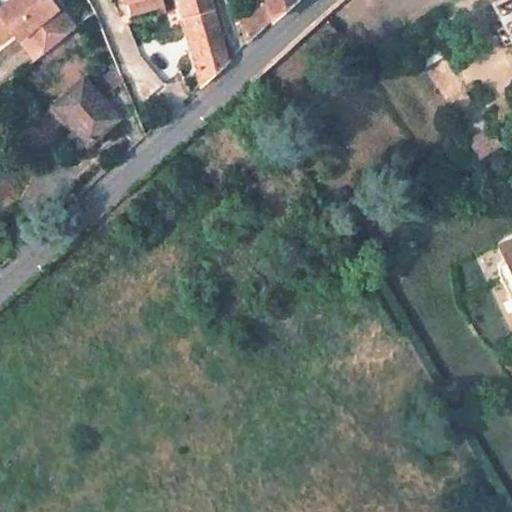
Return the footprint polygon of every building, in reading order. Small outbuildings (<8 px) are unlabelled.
[(35,57),(68,30),(44,0),(5,0),(0,4),(0,35),(7,30),(15,39),(19,36),(35,57)] [(200,85),(228,60),(210,0),(196,0),(177,5),(200,85)] [(259,0),(240,17),(249,42),(294,2),(293,0),(259,0)] [(511,48),(511,0),(492,0),(490,2),(511,48)] [(112,121),(78,83),(48,110),(82,148),(112,121)] [(511,235),(496,244),(504,262),(497,269),(497,277),(511,308),(511,307),(511,235)]
